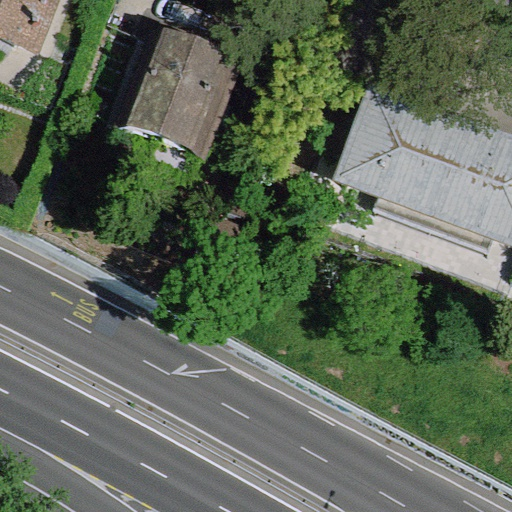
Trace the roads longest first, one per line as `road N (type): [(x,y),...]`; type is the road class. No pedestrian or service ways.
road 1 (primary): [(418,511),(0,287)]
road 2 (primary): [(0,407),(193,511)]
